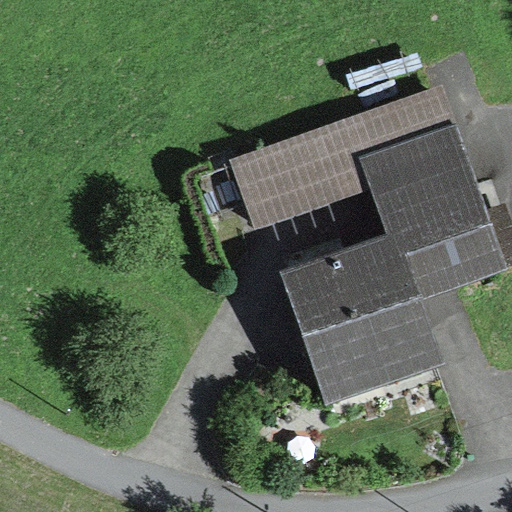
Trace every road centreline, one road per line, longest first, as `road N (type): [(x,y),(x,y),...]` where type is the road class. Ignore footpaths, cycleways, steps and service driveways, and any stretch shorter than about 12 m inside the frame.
road 1 (residential): [(261,511),(125,482),(0,420)]
road 2 (residential): [(511,489),(394,511)]
